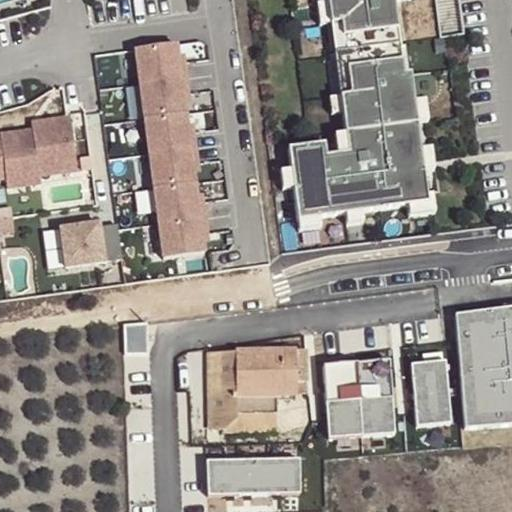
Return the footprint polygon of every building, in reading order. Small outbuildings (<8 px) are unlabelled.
[(398,0),(315,0),(333,136),(286,144),(298,212),(427,193),(398,0)] [(436,0),(439,34),(462,33),(460,0),(436,0)] [(176,38),(134,44),(161,256),(205,251),(176,38)] [(32,131),(1,136),(8,191),(40,187),(38,171),(78,167),(69,108),(32,114),(32,131)] [(45,205),(85,203),(83,174),(43,177),(45,205)] [(98,218),(58,223),(62,264),(104,258),(98,218)] [(455,339),(463,431),(511,427),(510,417),(511,416),(511,309),(463,316),(465,338),(455,339)] [(453,317),(455,339),(465,338),(463,316),(453,317)] [(230,387),(207,388),(208,429),(223,428),(233,420),(234,415),(274,414),(274,402),(292,401),(292,384),(305,383),(305,372),(305,353),(229,354),(230,387)] [(206,355),(207,388),(230,387),(229,354),(206,355)] [(387,363),(321,367),(326,441),(393,436),(387,363)] [(443,363),(409,367),(414,429),(449,425),(443,363)] [(233,420),(223,428),(292,427),(292,401),(274,402),(274,414),(234,415),(233,420)] [(322,442),(322,429),(310,430),(311,438),(317,442),(322,442)] [(297,461),(204,463),(205,497),(298,496),(297,461)]
